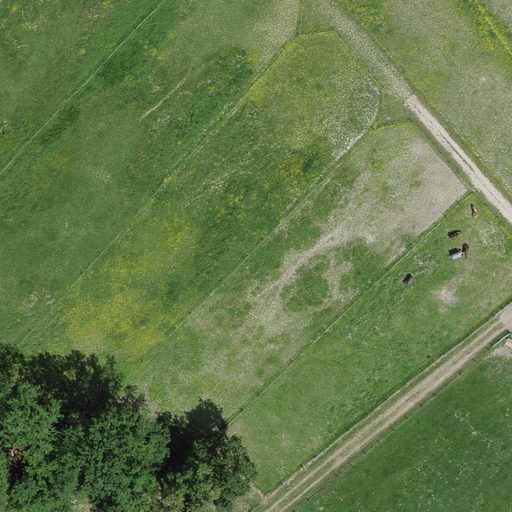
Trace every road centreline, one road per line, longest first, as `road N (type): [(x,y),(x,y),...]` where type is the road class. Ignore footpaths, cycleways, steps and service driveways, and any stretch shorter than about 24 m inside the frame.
road 1 (track): [(511,321),(276,511)]
road 2 (track): [(325,0),(511,216)]
